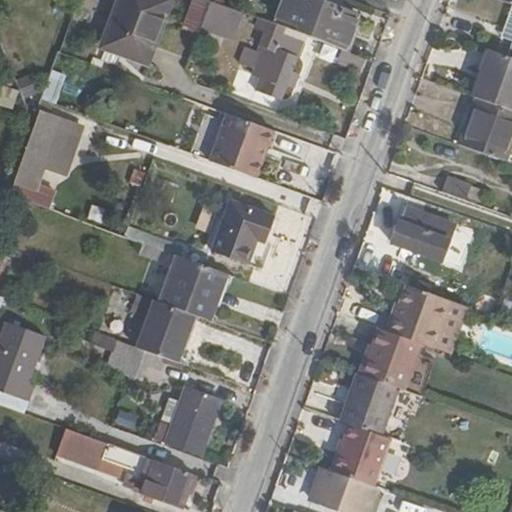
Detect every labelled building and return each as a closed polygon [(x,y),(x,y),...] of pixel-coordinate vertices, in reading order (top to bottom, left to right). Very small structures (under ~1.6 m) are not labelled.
[(143,63),(164,1),(161,0),(117,0),(101,47),(143,63)] [(233,25),(238,10),(208,0),(203,15),(233,25)] [(326,0),(284,0),(276,22),(347,49),(358,15),(359,13),(326,0)] [(264,24),(266,18),(252,13),(251,15),(241,41),(245,43),(237,64),(250,70),(246,82),(265,89),(269,76),(277,79),(282,65),(274,62),(279,48),(268,44),(273,29),(264,24)] [(358,15),(347,49),(354,52),(365,18),(358,15)] [(354,52),(347,49),(342,60),(365,68),(369,58),(354,52)] [(491,50),(474,97),(477,98),(511,110),(511,57),(491,50)] [(461,143),(508,161),(510,156),(504,153),(511,130),(511,110),(477,98),(475,105),(479,107),(468,139),(463,138),(461,143)] [(475,105),(463,138),(468,139),(479,107),(475,105)] [(8,195),(34,204),(38,194),(26,190),(34,167),(50,172),(67,123),(38,113),(8,195)] [(256,178),(272,132),(227,115),(210,162),(256,178)] [(448,176),(443,190),(465,198),(466,195),(480,200),(484,189),(448,176)] [(276,216),(232,200),(214,251),(258,266),(276,216)] [(456,227),(409,208),(396,242),(444,261),(456,227)] [(226,274),(178,256),(161,304),(193,316),(209,322),(226,274)] [(392,312),(386,330),(422,343),(430,346),(447,298),(406,283),(395,313),(392,312)] [(447,299),(447,298),(430,346),(444,351),(461,304),(447,299)] [(167,358),(168,358),(176,361),(193,316),(161,304),(152,301),(136,347),(167,358)] [(29,380),(45,334),(4,320),(0,331),(0,389),(29,400),(36,383),(29,380)] [(382,329),(365,375),(402,389),(405,390),(422,343),(386,330),(382,329)] [(110,353),(115,340),(96,333),(92,346),(110,353)] [(110,368),(131,375),(136,377),(141,363),(163,370),(168,358),(167,358),(136,347),(120,342),(110,368)] [(345,420),(353,423),(385,435),(402,389),(365,375),(362,374),(357,388),(345,420)] [(351,386),(338,418),(345,420),(357,388),(351,386)] [(182,409),(177,423),(170,445),(203,457),(224,402),(190,388),(182,409)] [(170,420),(177,423),(182,409),(174,405),(170,420)] [(130,429),(135,416),(118,410),(113,423),(130,429)] [(353,423),(335,470),(375,485),(393,438),(385,435),(353,423)] [(122,491),(133,451),(61,432),(51,472),(122,491)] [(132,471),(152,479),(159,460),(138,453),(132,471)] [(184,506),(197,474),(159,460),(152,479),(147,493),(184,506)] [(335,470),(329,468),(316,501),(345,511),(373,511),(382,488),(375,485),(335,470)]
